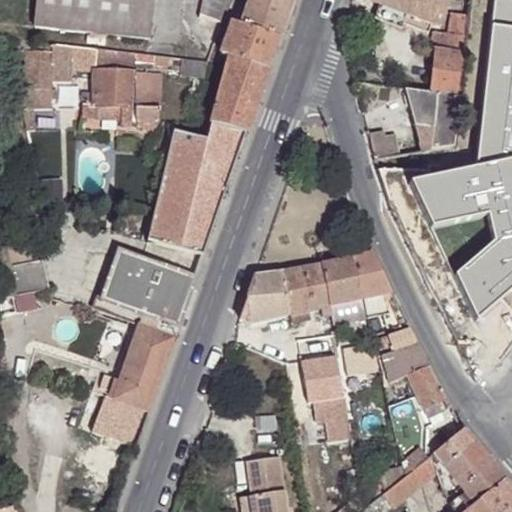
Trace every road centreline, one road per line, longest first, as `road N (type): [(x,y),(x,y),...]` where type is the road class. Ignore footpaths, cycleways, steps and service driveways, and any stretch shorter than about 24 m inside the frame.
road 1 (secondary): [(309,36),(140,511)]
road 2 (residential): [(309,36),(388,255),(487,427)]
